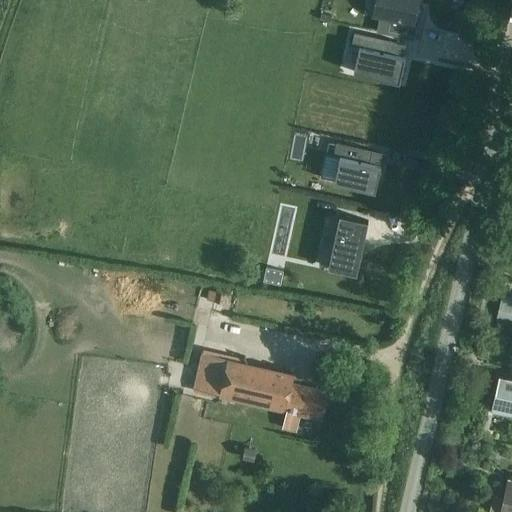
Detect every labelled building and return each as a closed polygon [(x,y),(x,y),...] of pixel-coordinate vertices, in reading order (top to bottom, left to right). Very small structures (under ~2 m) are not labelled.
[(382,0),(379,16),(380,16),(386,17),(412,23),(417,0),(382,0)] [(380,16),(376,31),(409,39),(412,23),(386,17),(380,16)] [(354,32),(351,46),(359,47),(353,72),(399,83),(405,56),(392,53),(395,41),(354,32)] [(336,142),(333,155),(340,157),(334,182),(375,191),(381,165),(370,162),(372,150),(336,142)] [(339,215),(328,267),(356,274),(368,221),(339,215)] [(266,267),(263,280),(280,284),(283,271),(266,267)] [(209,292),(207,301),(224,304),(226,295),(209,292)] [(511,303),(500,300),(495,322),(511,326),(511,303)] [(296,432),(300,416),(320,420),(327,392),(291,384),(294,373),(203,353),(194,392),(286,412),(281,428),(296,432)] [(494,406),(511,410),(511,378),(501,376),(494,406)] [(511,511),(511,481),(508,480),(504,498),(492,495),(488,511),(491,511),(511,511)]
